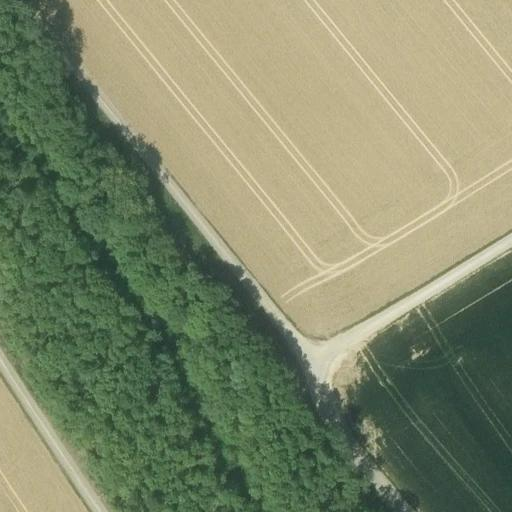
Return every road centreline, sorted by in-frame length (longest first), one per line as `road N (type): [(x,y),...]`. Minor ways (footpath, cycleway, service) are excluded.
road 1 (track): [(407,511),(342,433),(321,398),(316,366),(19,0)]
road 2 (track): [(511,241),(316,366)]
road 3 (track): [(0,350),(106,511)]
